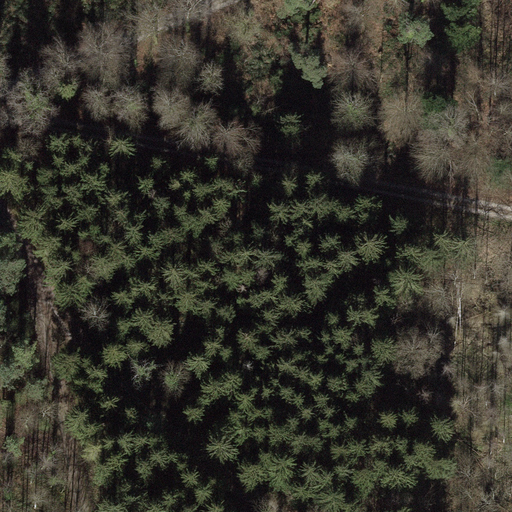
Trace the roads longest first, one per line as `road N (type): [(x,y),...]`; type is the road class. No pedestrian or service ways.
road 1 (track): [(0,120),(511,212)]
road 2 (track): [(0,202),(45,303),(138,408),(277,511)]
road 3 (track): [(234,0),(0,98)]
road 4 (track): [(45,303),(88,511)]
